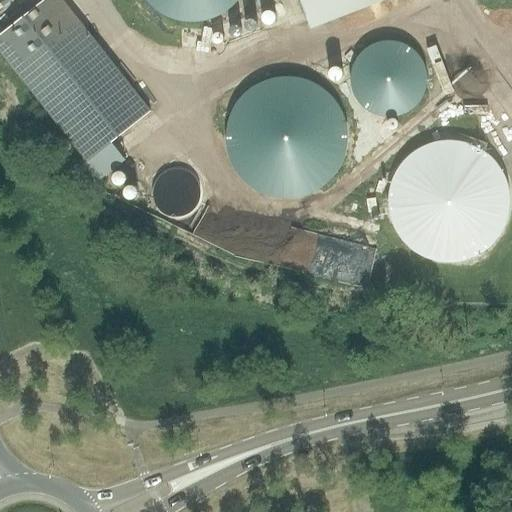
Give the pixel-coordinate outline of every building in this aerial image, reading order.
[(58,0),(50,0),(0,41),(0,54),(88,163),(150,113),(58,0)] [(145,0),(152,8),(162,15),(173,20),(183,23),(194,23),(205,22),(217,18),(228,11),(238,1),(238,0),(145,0)] [(300,0),(310,26),(381,0),(300,0)] [(347,75),(347,78),(347,81),(348,84),(348,86),(349,89),(350,92),(351,94),(352,97),(353,99),(355,102),(357,104),(359,106),(361,108),(363,110),(365,112),(368,113),(370,114),(373,116),(375,117),(378,117),(381,118),(384,118),(386,118),(389,119),(392,118),(395,118),(398,117),(400,117),(403,116),(406,114),(408,113),(411,112),(413,110),(415,108),(417,106),(419,104),(421,102),(422,99),(424,97),(425,94),(426,92),(427,89),(428,86),(428,84),(428,81),(429,78),(428,75),(428,72),(428,69),(427,67),(426,64),(425,61),(424,59),(422,56),(421,54),(419,52),(417,50),(415,48),(413,46),(411,44),(408,43),(406,41),(403,40),(400,39),(398,38),(395,38),(392,37),(389,37),(386,37),(384,37),(381,38),(378,38),(375,39),(373,40),(370,41),(368,43),(365,44),(363,46),(361,48),(359,50),(357,52),(355,54),(353,56),(352,59),(351,61),(350,64),(349,67),(348,69),(348,72),(347,75)] [(342,110),(335,100),(328,92),(318,85),(306,80),(293,78),(279,78),(265,82),(253,88),(243,97),(236,107),(231,116),(228,127),(227,139),(228,152),(233,165),(240,177),(250,187),(262,194),(274,198),(286,200),(297,199),(308,196),(319,191),(329,183),(338,173),(345,161),(348,147),(349,134),(346,121),(342,110)] [(389,200),(389,204),(389,208),(390,213),(391,217),(392,221),(394,225),(395,228),(397,232),(399,236),(402,239),(405,242),(407,245),(410,248),(414,251),(417,253),(421,255),(425,257),(428,259),(432,260),(436,261),(441,262),(445,262),(449,263),(453,262),(457,262),(461,261),(465,260),(469,259),(473,258),(477,256),(481,254),(484,252),(488,249),(491,246),(494,244),(497,240),(499,237),(501,234),(504,230),(505,226),(507,222),(508,218),(509,214),(510,210),(510,206),(510,202),(510,198),(510,194),(509,190),(508,186),(507,182),(506,178),(504,174),(502,171),(500,167),(497,164),(495,161),(492,158),(489,155),(486,153),(482,151),(479,149),(475,147),(471,145),(467,144),(463,143),(460,142),(455,141),(451,141),(447,141),(443,142),(439,142),(435,143),(431,144),(428,145),(424,147),(420,149),(417,151),(413,153),(410,156),(407,159),(404,162),(401,165),(399,169),(397,172),(395,176),(393,180),(392,184),(391,188),(390,192),(389,196),(389,200)] [(371,285),(379,248),(299,230),(291,268),(371,285)]
